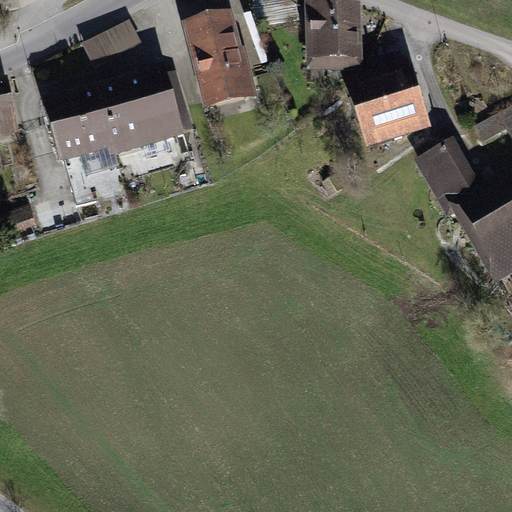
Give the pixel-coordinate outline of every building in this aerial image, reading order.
[(356,7),(304,8),(304,17),(311,17),(312,60),(321,60),(321,70),(357,70),(356,7)] [(227,19),(189,29),(208,102),(246,92),(227,19)] [(129,21),(81,45),(94,70),(142,45),(129,21)] [(409,72),(352,92),(369,140),(393,132),(395,140),(402,138),(401,135),(408,133),(406,128),(427,121),(409,72)] [(49,110),(63,159),(79,154),(112,145),(114,153),(178,135),(177,134),(190,130),(186,115),(173,119),(161,77),(49,110)] [(0,86),(0,133),(12,132),(10,121),(16,120),(13,104),(7,105),(3,86),(0,86)] [(511,108),(476,129),(484,142),(507,128),(511,136),(511,108)] [(112,145),(79,154),(86,178),(118,169),(114,153),(112,145)] [(455,211),(494,279),(511,268),(511,186),(483,204),(472,187),(468,189),(445,150),(420,165),(449,214),(455,211)] [(0,222),(0,232),(0,234),(31,222),(27,212),(0,222)]
